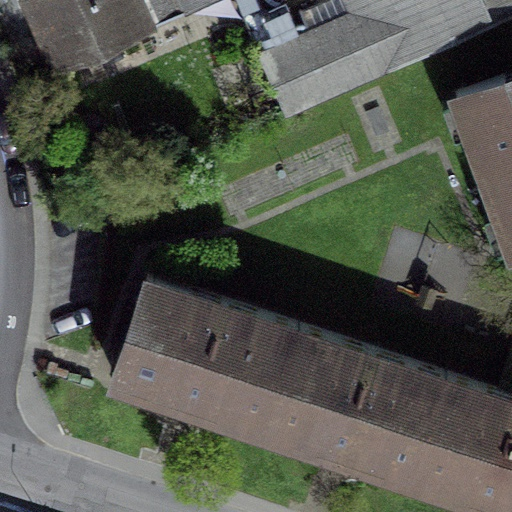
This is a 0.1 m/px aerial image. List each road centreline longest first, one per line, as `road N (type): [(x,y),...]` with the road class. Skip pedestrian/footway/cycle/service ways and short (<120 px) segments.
road 1 (residential): [(0,465),(140,511)]
road 2 (residential): [(0,170),(9,234),(0,316)]
